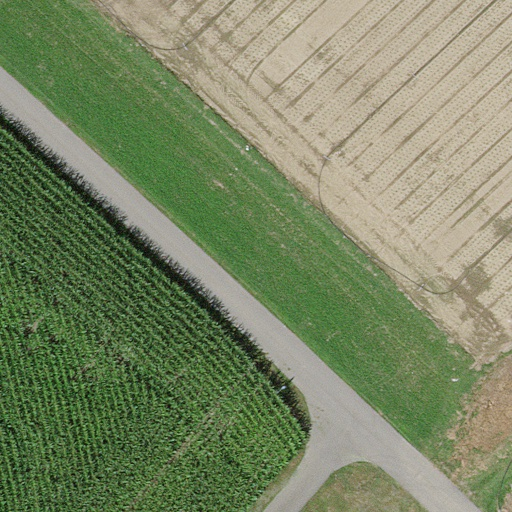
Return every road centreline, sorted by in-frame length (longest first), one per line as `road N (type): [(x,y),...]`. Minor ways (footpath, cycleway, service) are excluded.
road 1 (residential): [(361,419),(0,85)]
road 2 (residential): [(459,511),(361,419)]
road 3 (residential): [(278,511),(361,419)]
